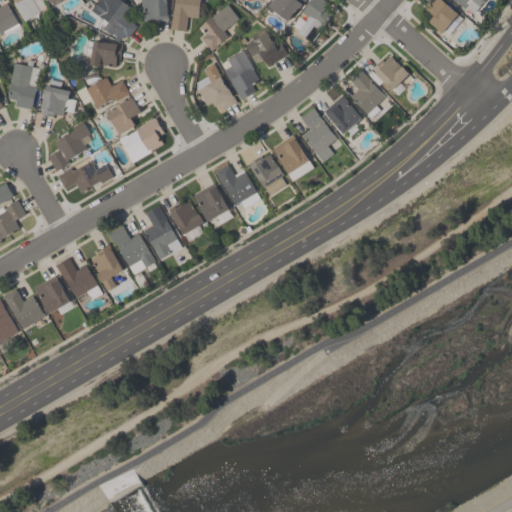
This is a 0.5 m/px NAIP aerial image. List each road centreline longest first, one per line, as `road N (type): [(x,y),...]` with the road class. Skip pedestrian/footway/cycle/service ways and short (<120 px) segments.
road 1 (secondary): [(468,88),(363,182),(0,400)]
road 2 (residential): [(0,271),(304,88),(389,0)]
road 3 (secondary): [(0,422),(392,190)]
road 4 (residential): [(489,108),(364,0)]
road 5 (secondary): [(392,190),(489,108)]
